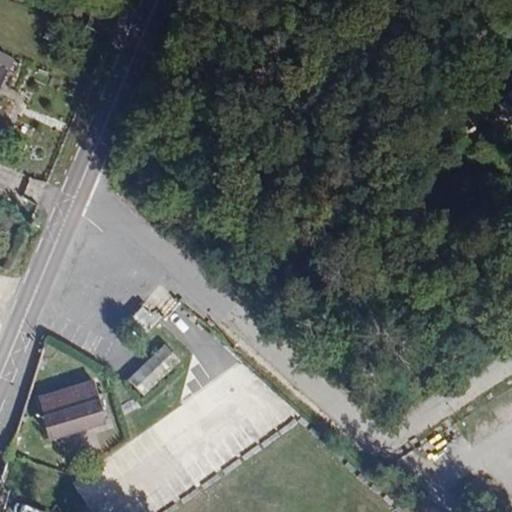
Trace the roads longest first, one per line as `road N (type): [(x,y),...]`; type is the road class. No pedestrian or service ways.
road 1 (residential): [(71,204),(384,444),(511,365)]
road 2 (tertiary): [(157,0),(71,204)]
road 3 (tertiary): [(71,204),(0,375)]
